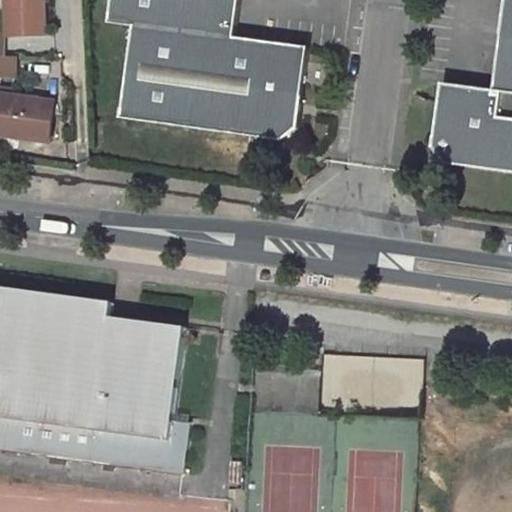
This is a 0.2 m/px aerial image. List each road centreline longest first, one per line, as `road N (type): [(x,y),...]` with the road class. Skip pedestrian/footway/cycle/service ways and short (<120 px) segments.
road 1 (secondary): [(370,241),(15,213)]
road 2 (secondary): [(15,213),(118,234),(366,263)]
road 3 (unclassified): [(370,241),(408,0)]
road 4 (unknown): [(83,217),(77,0)]
road 5 (secondary): [(366,263),(511,284)]
road 6 (secondary): [(511,261),(370,241)]
